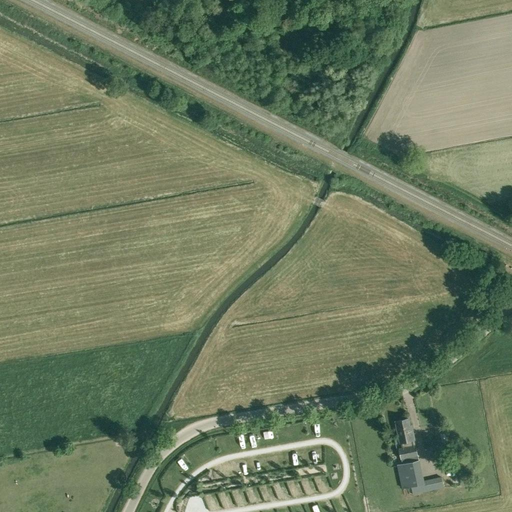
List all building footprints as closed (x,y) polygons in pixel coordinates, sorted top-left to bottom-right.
[(400,437),(402,449),(416,446),(413,434),(412,425),(410,426),(408,419),(396,421),(400,437)] [(422,431),(422,438),(435,438),(434,430),(422,431)] [(400,449),(403,464),(419,461),(416,446),(402,449),(400,449)] [(441,449),(445,463),(450,462),(447,447),(441,449)] [(412,494),(418,493),(418,497),(424,496),(424,497),(443,494),(442,488),(444,488),(441,477),(439,477),(423,481),(419,461),(403,464),(398,465),(403,488),(411,486),(412,494)]
